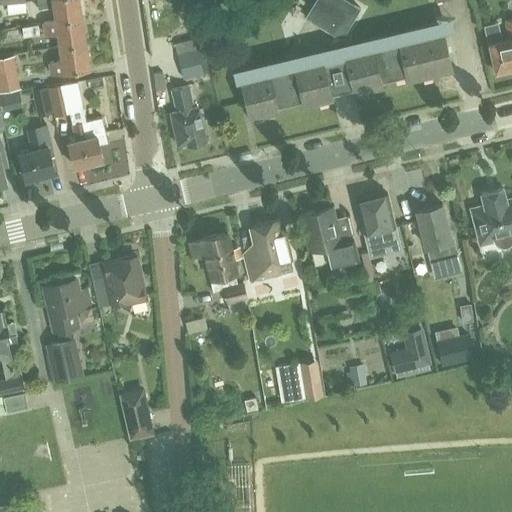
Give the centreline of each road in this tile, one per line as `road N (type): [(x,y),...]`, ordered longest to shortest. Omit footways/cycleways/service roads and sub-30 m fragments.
road 1 (tertiary): [(159,199),(511,115)]
road 2 (residential): [(188,511),(159,199)]
road 3 (residential): [(159,199),(146,178),(119,0)]
road 4 (tertiary): [(0,237),(159,199)]
